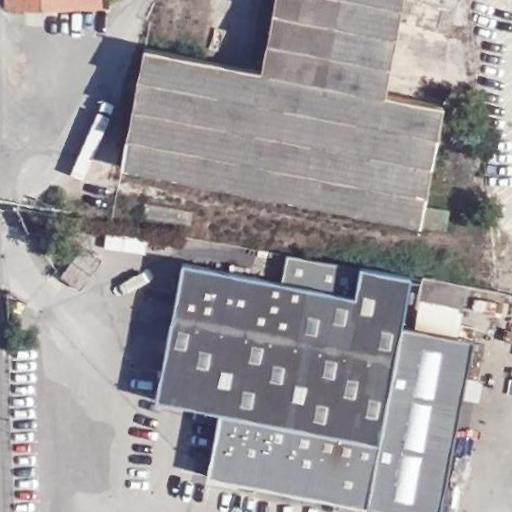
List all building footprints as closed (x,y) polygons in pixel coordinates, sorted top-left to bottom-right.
[(381,92),(399,0),(271,0),(258,68),(144,45),(121,166),(415,226),(440,104),(381,92)] [(446,211),(425,207),(421,226),(442,230),(446,211)] [(89,278),(110,250),(88,234),(67,263),(89,278)] [(350,293),(179,261),(153,395),(374,439),(407,274),(357,264),(350,293)] [(458,316),(464,286),(419,276),(414,307),(458,316)] [(484,317),(483,301),(472,299),(469,315),(484,317)] [(495,303),(483,301),(484,317),(493,318),(495,303)] [(28,350),(6,349),(8,429),(54,434),(51,472),(58,479),(89,483),(98,476),(101,428),(75,426),(58,406),(57,397),(44,397),(30,378),(28,350)]
